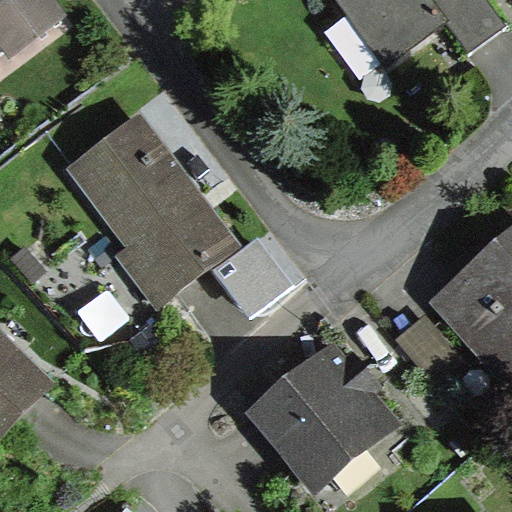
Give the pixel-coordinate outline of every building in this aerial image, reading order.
[(54,0),(0,0),(0,52),(4,49),(10,57),(65,14),(54,0)] [(485,0),(332,0),(378,66),(447,19),(468,50),(503,26),(485,0)] [(140,115),(69,169),(128,247),(113,258),(154,313),(215,267),(241,248),(140,115)] [(511,391),(511,233),(433,303),(511,391)] [(241,248),(215,267),(250,316),(293,286),(258,236),(241,248)] [(427,318),(398,341),(426,377),(455,354),(427,318)] [(0,445),(62,383),(0,322),(0,445)] [(373,395),(388,383),(362,351),(350,362),(338,346),(253,413),(315,491),(398,425),(373,395)]
